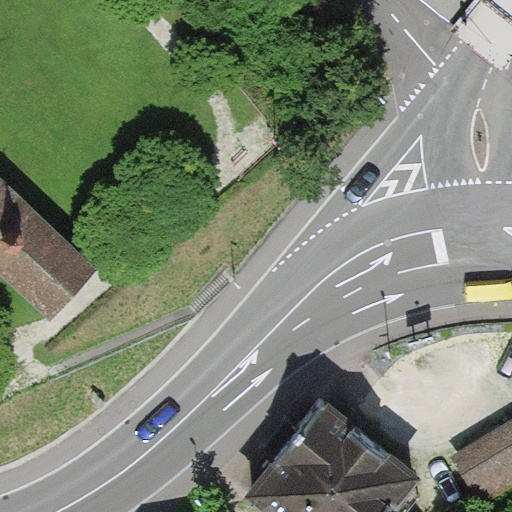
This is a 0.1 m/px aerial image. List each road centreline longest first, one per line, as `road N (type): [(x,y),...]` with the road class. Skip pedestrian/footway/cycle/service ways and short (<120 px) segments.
road 1 (secondary): [(56,511),(126,466),(339,287),(390,262),(485,243)]
road 2 (secondary): [(485,243),(484,89)]
road 3 (residential): [(484,89),(441,68),(380,0)]
